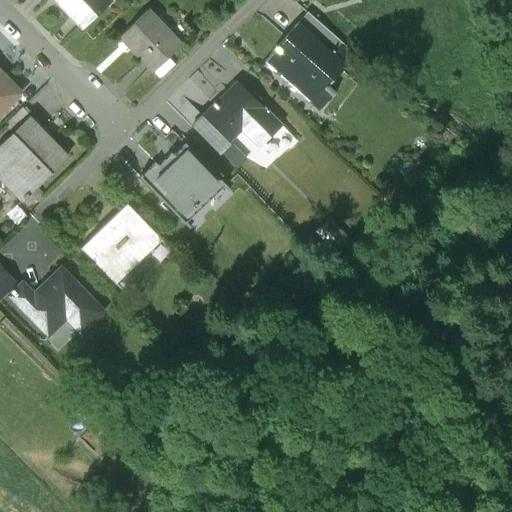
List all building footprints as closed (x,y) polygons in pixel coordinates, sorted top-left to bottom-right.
[(55,0),(83,29),(109,5),(103,0),(55,0)] [(151,72),(180,45),(148,11),(119,38),(151,72)] [(299,25),(266,62),(312,104),(325,90),(333,97),(336,94),(328,86),(353,59),(341,48),(334,56),(299,25)] [(216,103),(235,82),(216,65),(197,85),(216,103)] [(0,116),(22,94),(0,71),(0,116)] [(237,83),(204,116),(228,141),(242,129),(259,146),(279,126),(237,83)] [(6,125),(13,133),(29,118),(30,117),(22,109),(6,125)] [(0,145),(0,180),(22,203),(31,195),(36,189),(68,158),(29,118),(13,133),(0,145)] [(153,162),(139,175),(186,222),(224,184),(184,143),(159,167),(153,162)] [(45,197),(36,189),(31,195),(39,203),(45,197)] [(126,204),(81,249),(115,284),(161,240),(126,204)] [(16,226),(25,217),(16,207),(7,216),(16,226)] [(33,293),(22,282),(13,290),(22,299),(15,306),(47,338),(67,319),(81,334),(104,311),(61,267),(33,293)]
